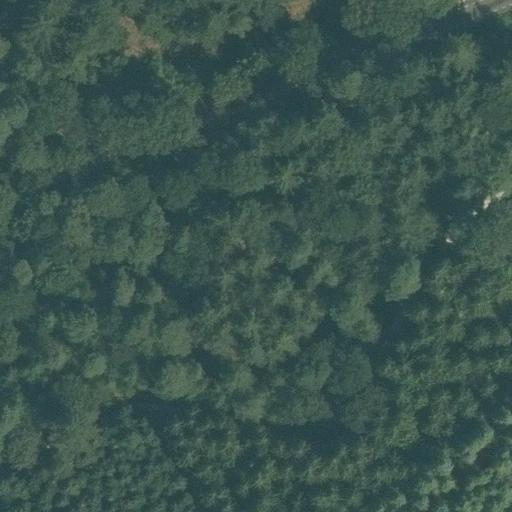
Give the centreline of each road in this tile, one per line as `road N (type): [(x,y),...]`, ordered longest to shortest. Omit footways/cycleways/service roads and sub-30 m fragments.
road 1 (track): [(0,474),(99,423),(150,409),(200,411),(299,443),(337,444),(365,420),(377,371),(424,269),(459,230),(511,192)]
road 2 (tertiary): [(0,191),(499,0)]
